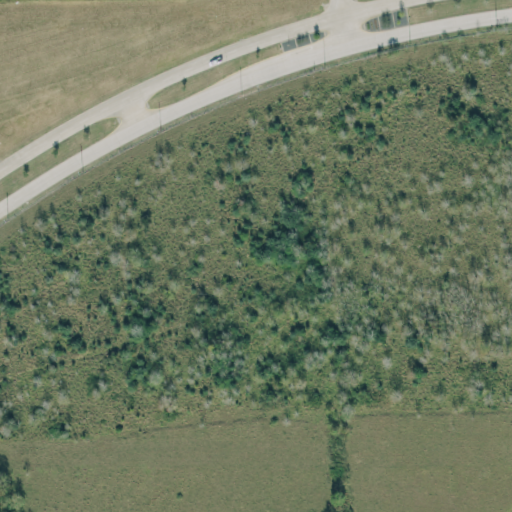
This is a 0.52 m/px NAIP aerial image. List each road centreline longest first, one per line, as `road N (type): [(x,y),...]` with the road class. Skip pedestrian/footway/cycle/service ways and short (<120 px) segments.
road 1 (secondary): [(0,208),(103,144),(249,78),(346,46),(511,13)]
road 2 (secondary): [(399,0),(192,65),(0,169)]
